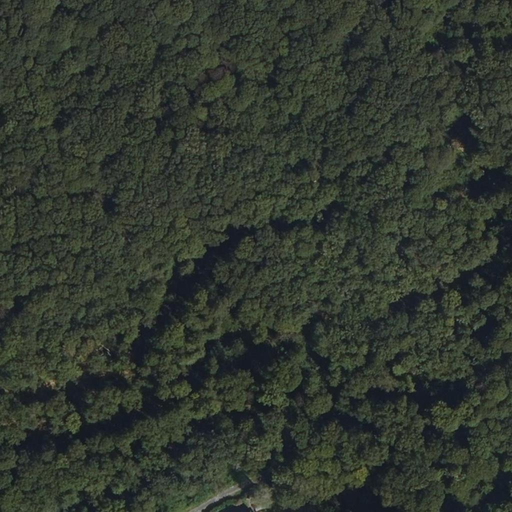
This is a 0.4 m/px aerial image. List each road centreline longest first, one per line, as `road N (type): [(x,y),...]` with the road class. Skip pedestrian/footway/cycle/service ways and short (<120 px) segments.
road 1 (track): [(0,260),(64,269),(88,259),(220,148),(433,40),(511,14)]
road 2 (track): [(511,339),(431,441),(394,469),(358,470)]
